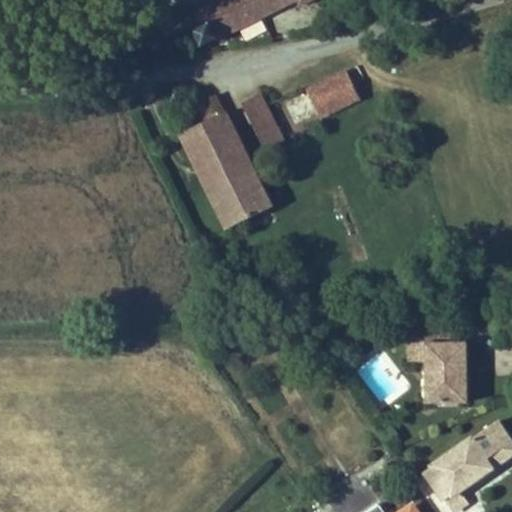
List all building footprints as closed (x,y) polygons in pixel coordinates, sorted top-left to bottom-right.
[(293,0),(299,0),(302,4),(310,0),(223,0),(189,17),(203,44),(293,0)] [(362,100),(347,68),(309,87),(324,118),(362,100)] [(287,141),(264,93),(246,103),(270,148),(287,141)] [(309,93),(288,102),(295,119),(317,111),(309,93)] [(274,206),(220,95),(183,113),(183,116),(190,130),(186,132),(197,155),(232,227),(233,227),(274,206)] [(410,325),(410,344),(428,344),(428,360),(430,402),(468,402),(468,343),(465,343),(464,325),(410,325)] [(253,353),(278,352),(278,334),(253,335),(253,353)] [(428,360),(428,344),(410,344),(411,360),(428,360)] [(503,448),(485,460),(491,468),(511,453),(511,443),(497,422),(489,428),(503,448)] [(489,428),(425,471),(453,511),(468,502),(459,490),(491,468),(485,460),(503,448),(489,428)] [(434,451),(428,444),(412,450),(419,461),(434,451)]
